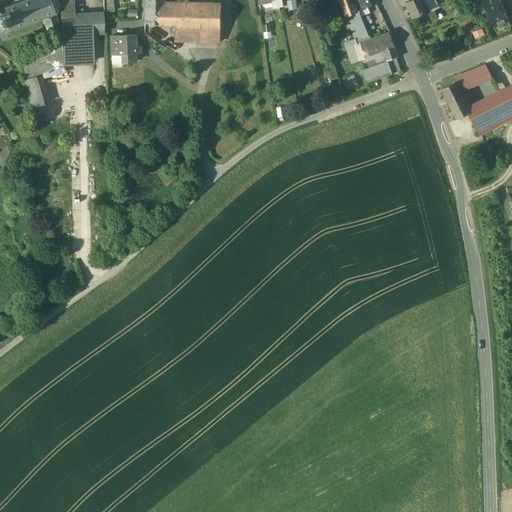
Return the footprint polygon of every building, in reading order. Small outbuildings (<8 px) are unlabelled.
[(22,0),(17,2),(4,7),(6,12),(0,13),(0,27),(4,26),(5,30),(42,17),(47,30),(60,26),(55,12),(58,4),(58,2),(57,0),(22,0)] [(59,0),(61,36),(62,63),(94,62),(92,33),(100,33),(99,15),(83,16),(74,16),(73,10),(72,0),(59,0)] [(103,0),(104,8),(112,8),(111,0),(103,0)] [(145,0),(145,23),(162,23),(163,4),(162,0),(145,0)] [(288,0),(290,9),(297,8),(296,0),(288,0)] [(351,3),(349,0),(339,0),(349,23),(361,17),(358,11),(357,12),(354,4),(351,5),(351,3)] [(356,0),(351,3),(351,5),(354,4),(357,12),(358,11),(368,6),(365,0),(356,0)] [(410,0),(406,2),(413,17),(429,10),(424,0),(410,0)] [(433,0),(424,0),(429,10),(437,7),(433,0)] [(508,21),(499,0),(482,0),(493,27),(508,21)] [(175,4),(163,4),(162,23),(174,23),(175,4)] [(189,4),(175,4),(174,23),(174,27),(188,28),(189,4)] [(222,5),(189,4),(188,28),(221,29),(222,5)] [(361,17),(349,23),(355,40),(368,36),(361,17)] [(188,28),(174,27),(174,41),(221,42),(221,29),(188,28)] [(390,33),(375,38),(380,52),(383,51),(394,47),(390,33)] [(135,35),(111,36),(111,54),(122,53),(134,53),(140,53),(139,46),(135,47),(135,35)] [(61,36),(16,59),(25,83),(43,78),(63,73),(62,63),(61,36)] [(355,40),(346,43),(352,63),(362,60),(357,44),(361,43),(370,39),(368,36),(355,40)] [(370,39),(361,43),(367,58),(380,52),(375,38),(370,39)] [(361,43),(357,44),(362,60),(367,58),(361,43)] [(396,50),(385,54),(383,51),(367,58),(362,60),(363,63),(375,59),(377,64),(387,61),(396,58),(398,57),(396,50)] [(122,53),(111,54),(112,62),(122,61),(122,53)] [(134,53),(122,53),(122,61),(134,61),(134,53)] [(387,61),(392,74),(394,73),(399,72),(401,71),(396,58),(387,61)] [(375,59),(363,63),(365,68),(377,64),(375,59)] [(392,74),(387,61),(377,64),(365,68),(361,70),(366,83),(392,74)] [(331,79),(338,77),(333,62),(326,64),(331,79)] [(486,65),(478,69),(484,81),(492,78),(486,65)] [(478,69),(470,72),(476,84),(484,81),(478,69)] [(470,72),(454,78),(456,81),(457,81),(461,90),(462,90),(476,84),(470,72)] [(357,87),(354,75),(342,79),(345,91),(357,87)] [(25,83),(31,107),(49,102),(43,78),(25,83)] [(461,90),(457,81),(456,81),(442,89),(457,119),(469,113),(470,112),(472,111),(471,109),(470,108),(462,90),(461,90)] [(511,86),(470,108),(471,109),(472,111),(470,112),(469,113),(480,134),(511,117),(511,86)] [(0,153),(0,164),(3,168),(8,154),(6,152),(3,155),(1,152),(0,153)]
